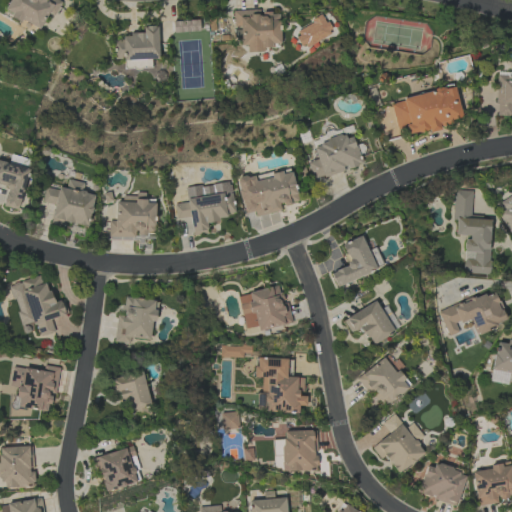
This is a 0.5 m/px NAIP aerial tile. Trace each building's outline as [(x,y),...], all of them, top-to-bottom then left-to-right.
[(60,3),(54,0),(9,0),(4,10),(38,30),(48,13),(53,16),(60,3)] [(232,11),(233,27),(241,26),(242,51),(270,50),(270,44),(279,43),(278,13),(258,13),(258,10),(232,11)] [(303,49),(332,34),(322,15),(294,30),(303,49)] [(156,26),(143,26),(143,35),(113,36),(114,60),(158,58),(156,26)] [(495,116),(511,116),(511,105),(511,104),(511,74),(495,75),(495,116)] [(389,101),(396,128),(405,126),(407,134),(461,121),(453,86),(389,101)] [(307,162),(313,180),(344,171),(344,170),(360,164),(350,133),(311,145),(316,159),(307,162)] [(16,210),(29,170),(0,160),(0,183),(7,186),(1,205),(16,210)] [(297,202),(290,170),(254,178),(253,175),(234,179),(243,214),(254,212),(255,217),(280,211),(279,206),(297,202)] [(87,226),(93,194),(81,192),(83,182),(67,180),(65,190),(44,186),(41,202),(53,204),(51,220),(87,226)] [(463,273),(488,274),(489,218),(470,217),(471,191),(454,190),(453,237),(464,237),(463,273)] [(114,202),(114,221),(108,221),(108,236),(154,236),(154,203),(144,203),(144,193),(135,193),(135,197),(122,197),(122,202),(114,202)] [(176,219),(189,217),(192,235),(206,233),(205,220),(234,216),(231,193),(173,201),(176,219)] [(511,194),(494,204),(510,235),(511,234),(511,194)] [(329,272),(335,287),(375,270),(360,236),(341,244),(349,263),(329,272)] [(8,285),(22,331),(35,327),(38,336),(54,332),(50,318),(67,313),(63,299),(50,303),(42,275),(8,285)] [(244,329),(255,327),(256,331),(291,323),(287,304),(282,305),(278,286),(236,295),(244,329)] [(438,311),(447,336),(458,332),(455,324),(470,318),(475,332),(505,320),(493,290),(438,311)] [(113,342),(129,343),(129,338),(150,340),(155,300),(124,297),(121,316),(116,315),(113,342)] [(342,319),(350,333),(360,327),(370,345),(392,332),(374,300),(342,319)] [(495,342),(490,370),(511,373),(511,340),(506,340),(506,344),(495,342)] [(246,351),(246,346),(220,345),(219,357),(242,358),(242,351),(246,351)] [(357,376),(381,407),(407,387),(384,356),(357,376)] [(285,359),(255,358),(254,377),(263,377),(262,411),(297,413),(297,406),(305,406),(305,395),(302,394),(303,378),(285,377),(285,359)] [(58,367),(43,365),(42,370),(11,366),(9,386),(18,387),(15,407),(48,411),(50,394),(55,395),(58,367)] [(112,393),(117,391),(120,399),(124,397),(129,412),(150,405),(139,370),(108,380),(112,393)] [(507,385),(509,374),(491,370),(488,381),(507,385)] [(237,428),(236,412),(220,413),(220,428),(237,428)] [(412,423),(403,429),(393,414),(380,423),(388,434),(373,444),(393,474),(423,454),(415,442),(421,437),(412,423)] [(315,430),(281,431),(282,465),(287,465),(287,471),(316,470),(315,430)] [(32,470),(32,446),(0,447),(0,479),(2,479),(3,489),(33,488),(32,470)] [(103,491),(138,482),(129,448),(94,457),(103,491)] [(426,462),(417,494),(455,506),(465,474),(426,462)] [(511,496),(511,482),(509,464),(489,467),(490,469),(471,472),(476,506),(496,503),(496,499),(511,496)] [(247,501),(247,511),(285,511),(284,498),(247,501)] [(357,511),(342,503),(337,511),(357,511)]
